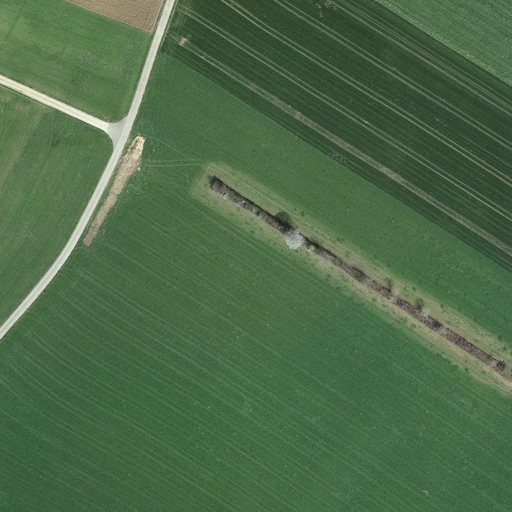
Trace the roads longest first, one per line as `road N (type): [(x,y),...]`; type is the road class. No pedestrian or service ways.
road 1 (track): [(171,0),(94,200),(60,259),(0,333)]
road 2 (track): [(125,134),(0,79)]
